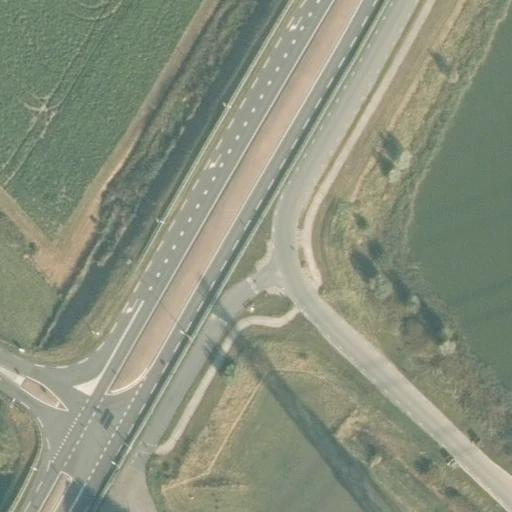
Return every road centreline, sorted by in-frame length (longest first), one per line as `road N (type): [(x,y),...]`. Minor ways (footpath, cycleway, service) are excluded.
road 1 (trunk): [(119,435),(360,0)]
road 2 (trunk): [(327,0),(92,405)]
road 3 (unclassified): [(286,266),(305,301),(511,495)]
road 4 (unclassified): [(286,266),(292,204),(407,0)]
road 5 (unclassified): [(120,494),(218,320),(251,286),(286,266)]
